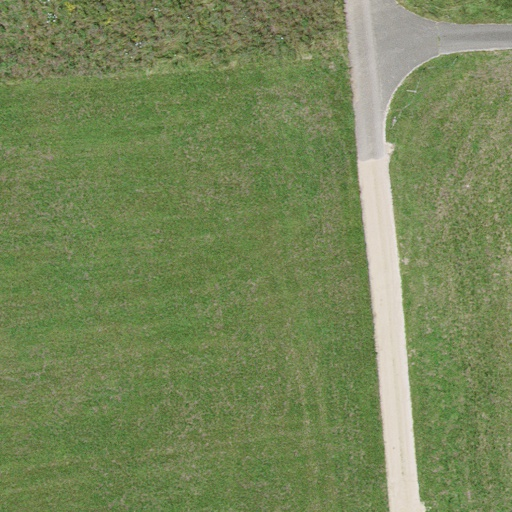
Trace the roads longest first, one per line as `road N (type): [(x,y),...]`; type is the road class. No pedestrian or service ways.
road 1 (track): [(408,511),(363,0)]
road 2 (track): [(511,35),(368,37)]
